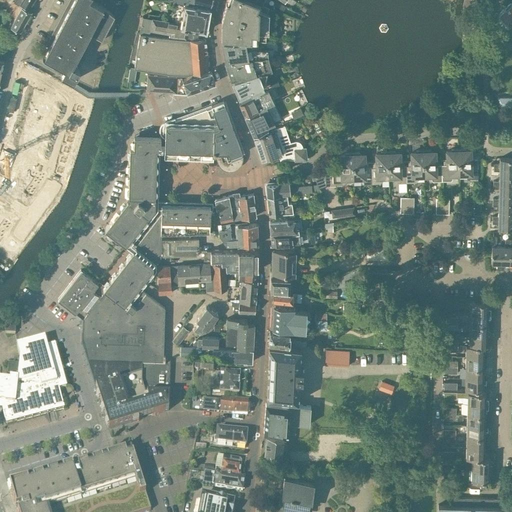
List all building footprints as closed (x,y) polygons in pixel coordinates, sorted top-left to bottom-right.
[(33,0),(15,0),(28,8),(33,0)] [(41,55),(41,56),(64,68),(61,74),(72,80),(73,81),(77,75),(80,68),(71,64),(88,32),(101,38),(113,15),(101,5),(90,0),(71,0),(43,56),(41,55)] [(269,8),(261,4),(250,0),(228,0),(228,1),(226,1),(221,22),(221,37),(239,38),(245,39),(253,40),(257,40),(266,40),(266,32),(268,32),(269,13),(267,13),(269,8)] [(285,6),(277,1),(275,5),(283,10),(285,6)] [(168,36),(175,37),(186,38),(201,39),(201,33),(204,33),(204,31),(205,31),(209,8),(173,2),(170,15),(174,16),(173,22),(142,16),(139,32),(161,36),(168,36)] [(511,3),(499,14),(501,17),(497,20),(498,25),(503,27),(507,24),(506,19),(511,15),(511,3)] [(31,12),(21,6),(11,25),(20,30),(31,12)] [(171,74),(187,74),(208,70),(205,39),(201,39),(185,38),(161,37),(140,33),(134,67),(136,67),(171,74)] [(221,39),(220,39),(223,51),(247,48),(245,39),(239,38),(221,37),(221,39)] [(247,48),(223,51),(225,62),(242,58),(268,56),(267,49),(267,48),(247,48)] [(242,58),(225,62),(230,80),(248,76),(255,74),(258,73),(259,73),(272,69),(268,56),(242,58)] [(201,74),(204,85),(215,82),(211,71),(201,74)] [(261,80),(258,73),(255,74),(248,76),(245,78),(232,83),(239,99),(250,92),(251,94),(267,85),(267,83),(266,81),(264,81),(262,82),(261,80)] [(166,91),(167,75),(147,74),(146,89),(166,91)] [(194,89),(204,85),(201,74),(190,78),(189,76),(184,77),(189,91),(194,89)] [(167,75),(166,91),(176,91),(186,92),(187,91),(189,91),(184,77),(181,78),(181,76),(175,76),(167,75)] [(279,84),(277,78),(269,81),(271,87),(279,84)] [(238,104),(244,117),(253,113),(257,111),(272,103),(266,90),(258,93),(258,92),(255,95),(238,104)] [(12,166),(0,183),(0,249),(5,253),(6,253),(12,245),(14,247),(27,228),(25,226),(37,210),(39,211),(53,192),(50,191),(55,184),(59,172),(62,173),(69,151),(66,150),(72,131),(75,132),(82,110),(79,109),(82,99),(65,93),(62,101),(36,93),(16,157),(19,157),(14,168),(12,166)] [(511,96),(498,97),(498,106),(511,106),(511,96)] [(161,128),(161,131),(162,133),(163,135),(165,136),(165,143),(164,151),(168,155),(216,157),(217,162),(218,164),(221,167),(223,169),(225,169),(226,170),(227,170),(228,170),(230,170),(233,170),(235,169),(237,168),(239,166),(240,165),(242,162),(242,160),(243,158),(242,155),(242,153),(233,129),(231,129),(230,125),(232,124),(225,105),(222,103),(166,123),(164,124),(162,126),(161,128)] [(300,108),(291,112),(294,119),(303,114),(300,108)] [(257,111),(253,113),(244,117),(253,137),(254,137),(267,131),(257,111)] [(279,130),(275,131),(278,142),(282,153),(283,158),(284,160),(295,158),(295,159),(306,157),(305,146),(302,147),(302,145),(301,143),(301,142),(300,141),(299,140),(298,140),(297,139),(296,139),(295,139),(289,141),(283,124),(278,127),(279,130)] [(254,137),(257,148),(278,142),(275,131),(254,137)] [(127,199),(104,228),(113,235),(113,237),(114,239),(116,241),(119,241),(121,241),(128,240),(154,207),(154,205),(154,204),(156,149),(156,141),(154,138),(134,137),(134,138),(134,147),(130,147),(129,150),(128,195),(128,196),(128,197),(127,199)] [(278,142),(257,148),(261,160),(278,155),(282,153),(278,142)] [(452,174),(459,174),(458,148),(451,149),(451,151),(447,151),(447,161),(443,161),(444,163),(443,163),(443,164),(441,164),(442,181),(451,181),(452,179),(452,174)] [(466,148),(458,148),(459,174),(466,174),(467,178),(468,180),(477,180),(477,163),(474,163),(474,162),(474,159),(471,160),(470,150),(466,150),(466,148)] [(433,181),(442,181),(441,164),(439,165),(439,163),(439,161),(435,161),(435,151),(430,151),(430,149),(423,150),(424,175),(431,175),(431,180),(433,181)] [(408,166),(406,166),(406,182),(415,182),(417,180),(416,176),(424,175),(423,150),(416,150),(416,152),(411,152),(412,162),(408,162),(408,164),(408,166)] [(373,167),(370,167),(371,183),(380,183),(381,182),(381,177),(388,177),(388,151),(380,151),(380,153),(376,154),(376,163),(373,163),(373,166),(373,167)] [(395,151),(388,151),(388,177),(396,176),(396,181),(397,183),(406,182),(406,166),(404,166),(403,164),(403,162),(400,162),(399,153),(395,153),(395,151)] [(346,178),(353,178),(352,152),(345,153),(345,155),(340,155),(341,162),(324,163),(325,173),(318,174),(318,175),(314,176),(317,184),(318,188),(319,188),(326,185),(344,184),(346,183),(346,178)] [(362,184),(371,183),(370,167),(368,167),(368,166),(368,164),(364,164),(364,154),(359,154),(359,152),(352,152),(353,178),(360,178),(360,182),(362,184)] [(493,163),(493,167),(511,167),(511,158),(499,158),(499,163),(493,163)] [(511,167),(493,167),(493,170),(499,171),(499,176),(511,176),(511,167)] [(493,181),(493,184),(511,184),(511,176),(499,176),(499,181),(493,181)] [(266,184),(267,196),(290,194),(312,191),(311,185),(295,187),(295,188),(289,189),(289,181),(278,183),(278,181),(268,182),(268,184),(266,184)] [(511,184),(493,184),(493,188),(499,188),(499,193),(511,193),(511,184)] [(229,195),(233,219),(256,215),(253,193),(240,196),(239,191),(233,192),(233,194),(229,195)] [(493,198),(492,202),(511,202),(511,193),(499,193),(498,198),(493,198)] [(292,211),(290,194),(267,196),(269,214),(282,212),(292,211)] [(229,195),(215,198),(215,202),(216,205),(216,206),(216,207),(218,207),(220,222),(233,219),(229,195)] [(511,202),(492,202),(492,206),(498,206),(498,211),(511,211),(511,202)] [(119,266),(103,287),(80,269),(57,298),(82,318),(82,346),(108,430),(168,411),(169,397),(170,362),(163,362),(164,307),(140,288),(143,284),(155,268),(156,262),(161,256),(161,234),(214,232),(214,205),(210,205),(169,204),(164,203),(164,208),(163,215),(135,251),(132,249),(119,266)] [(492,216),(492,219),(511,219),(511,211),(498,211),(498,216),(492,216)] [(300,218),(270,221),(270,232),(289,230),(290,233),(301,232),(300,218)] [(238,244),(248,244),(258,244),(257,223),(237,224),(237,225),(230,226),(229,222),(233,221),(233,219),(220,222),(218,223),(218,222),(217,222),(218,231),(219,233),(226,245),(238,244)] [(511,219),(492,219),(492,223),(498,223),(498,228),(511,228),(511,219)] [(289,230),(270,232),(270,233),(271,245),(307,241),(308,240),(307,233),(307,232),(301,233),(301,232),(290,233),(289,230)] [(314,232),(307,233),(308,240),(307,241),(307,243),(315,242),(314,232)] [(491,245),(491,263),(496,263),(496,269),(499,269),(500,245),(496,245),(496,235),(492,235),(491,245)] [(198,238),(162,238),(162,255),(196,254),(199,249),(198,238)] [(500,245),(499,269),(503,269),(504,263),(508,263),(509,239),(504,239),(504,245),(500,245)] [(236,270),(248,270),(258,270),(258,250),(219,250),(219,248),(213,248),(213,250),(210,250),(210,251),(203,250),(203,259),(209,260),(209,263),(211,264),(214,264),(226,264),(226,269),(236,270)] [(369,248),(368,258),(387,258),(388,248),(369,248)] [(296,250),(273,250),(273,267),(274,267),(274,273),(295,274),(296,250)] [(176,267),(171,267),(172,285),(179,284),(185,284),(185,280),(205,279),(206,290),(215,289),(214,264),(211,264),(209,263),(201,263),(176,265),(176,267)] [(226,264),(214,264),(215,289),(227,289),(227,288),(226,269),(226,264)] [(171,292),(169,265),(157,266),(159,291),(162,293),(171,292)] [(228,276),(228,279),(238,280),(257,281),(258,272),(248,272),(248,270),(236,270),(235,277),(232,277),(232,276),(228,276)] [(269,278),(269,291),(271,291),(291,292),(291,279),(287,279),(287,278),(269,278)] [(255,302),(257,281),(238,280),(228,279),(228,285),(241,286),(239,301),(255,302)] [(271,291),(271,300),(300,302),(300,293),(291,292),(271,291)] [(255,303),(231,301),(231,304),(233,304),(233,310),(255,312),(255,303)] [(357,302),(343,302),(343,312),(357,312),(357,302)] [(469,302),(469,313),(490,314),(490,309),(487,309),(487,302),(469,302)] [(293,306),(272,305),(271,328),(306,330),(307,310),(293,309),(293,306)] [(218,315),(206,306),(196,320),(199,322),(194,330),(199,334),(203,330),(202,329),(204,326),(208,328),(218,315)] [(469,313),(469,324),(487,324),(487,318),(490,318),(490,314),(469,313)] [(225,347),(253,349),(254,323),(247,323),(247,319),(238,318),(238,319),(227,318),(226,329),(225,347)] [(326,320),(316,320),(316,328),(326,328),(326,320)] [(15,322),(6,321),(5,334),(15,334),(15,322)] [(469,324),(469,334),(489,335),(489,330),(486,330),(487,324),(469,324)] [(188,330),(183,326),(172,340),(178,344),(188,330)] [(288,331),(268,330),(267,343),(305,345),(305,342),(298,341),(299,339),(288,338),(288,331)] [(469,334),(468,345),(484,346),(486,346),(486,340),(489,340),(489,335),(469,334)] [(197,340),(197,345),(202,345),(224,347),(225,337),(202,336),(202,338),(197,338),(197,340)] [(46,347),(44,338),(16,346),(19,358),(19,366),(9,365),(7,376),(10,376),(9,381),(0,380),(0,403),(6,425),(63,409),(58,389),(66,387),(54,345),(46,347)] [(212,346),(196,345),(196,354),(212,355),(212,346)] [(465,345),(465,356),(486,357),(486,352),(483,352),(484,346),(468,345),(465,345)] [(192,346),(181,346),(181,355),(192,356),(192,346)] [(253,349),(225,347),(213,346),(212,354),(225,354),(225,360),(230,361),(230,360),(252,361),(253,349)] [(267,383),(266,400),(297,400),(298,377),(301,377),(301,367),(298,367),(299,347),(268,346),(267,357),(267,368),(267,379),(267,383)] [(325,348),(324,364),(348,365),(349,350),(325,348)] [(465,356),(465,367),(483,368),(483,361),(486,362),(486,357),(465,356)] [(212,365),(194,363),(193,369),(211,371),(212,365)] [(465,367),(465,378),(485,378),(485,374),(483,374),(483,368),(465,367)] [(239,373),(219,372),(219,384),(212,384),(212,392),(219,393),(219,394),(238,395),(239,373)] [(465,378),(464,389),(482,389),(483,383),(485,383),(485,378),(465,378)] [(387,384),(385,390),(391,393),(394,386),(387,384)] [(443,391),(443,397),(456,398),(456,397),(467,397),(467,403),(487,404),(488,399),(485,399),(485,392),(467,392),(456,392),(443,391)] [(231,414),(232,400),(221,399),(221,401),(220,413),(231,414)] [(203,400),(202,411),(220,413),(221,401),(203,400)] [(248,401),(232,400),(231,414),(247,415),(248,401)] [(266,402),(264,426),(264,432),(265,432),(286,434),(287,421),(308,423),(309,405),(266,402)] [(467,403),(466,415),(485,415),(485,409),(487,409),(487,404),(467,403)] [(466,415),(466,426),(487,426),(487,421),(484,421),(485,415),(466,415)] [(466,426),(466,437),(484,437),(484,430),(487,431),(487,426),(466,426)] [(247,433),(217,430),(215,444),(245,447),(247,433)] [(266,440),(264,455),(279,457),(280,448),(284,448),(285,442),(281,442),(281,440),(282,437),(266,436),(266,440)] [(466,440),(465,447),(486,448),(487,443),(484,443),(484,440),(484,437),(466,437),(466,440)] [(465,447),(465,458),(470,458),(484,458),(484,452),(486,452),(486,448),(465,447)] [(11,487),(8,487),(16,511),(145,511),(150,511),(146,497),(139,475),(138,472),(136,464),(131,449),(116,453),(11,487)] [(215,474),(239,477),(240,467),(240,463),(238,460),(217,457),(215,472),(215,474)] [(470,458),(470,469),(492,469),(492,465),(489,464),(489,458),(484,458),(470,458)] [(491,474),(492,469),(470,469),(470,480),(467,480),(467,486),(485,486),(486,480),(488,480),(489,474),(491,474)] [(190,472),(188,483),(204,485),(214,487),(225,488),(225,489),(234,490),(242,491),(244,478),(239,477),(215,474),(203,473),(190,472)] [(282,487),(281,494),(283,495),(281,506),(307,510),(308,499),(311,499),(312,493),(314,481),(284,477),(282,487)] [(229,511),(232,502),(201,496),(198,511),(229,511)] [(511,511),(511,497),(453,496),(453,504),(438,504),(438,506),(437,511),(511,511)]
